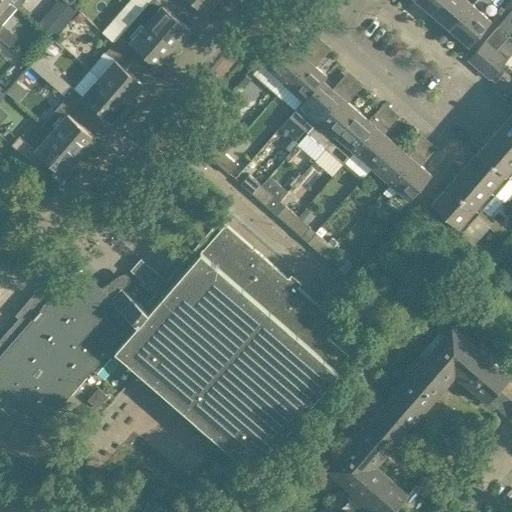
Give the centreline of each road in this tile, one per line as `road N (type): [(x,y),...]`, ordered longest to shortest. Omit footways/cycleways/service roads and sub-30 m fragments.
road 1 (residential): [(41,234),(245,0)]
road 2 (residential): [(511,124),(469,86),(438,123),(307,15)]
